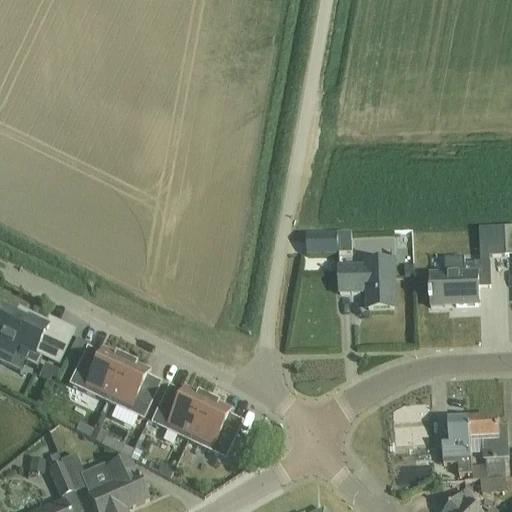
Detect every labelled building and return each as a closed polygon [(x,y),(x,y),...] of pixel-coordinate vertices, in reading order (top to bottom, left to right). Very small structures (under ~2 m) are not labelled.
[(506,257),(505,230),(479,231),(480,258),(506,257)] [(353,256),(352,236),(308,238),(308,258),(353,256)] [(479,290),(491,289),(490,264),(476,265),(476,275),(465,275),(464,261),(444,262),(445,276),(431,277),(432,309),(480,307),(479,290)] [(370,311),(395,310),(394,265),(368,266),(368,268),(340,269),(341,297),(369,296),(370,311)] [(404,267),(404,279),(414,279),(413,266),(404,267)] [(0,363),(19,373),(18,375),(19,376),(20,373),(24,366),(35,371),(36,371),(42,359),(57,366),(70,338),(29,319),(29,320),(28,324),(0,311),(0,363)] [(76,340),(71,350),(81,355),(86,345),(76,340)] [(71,385),(70,388),(106,405),(116,385),(126,365),(103,354),(101,358),(87,352),(71,385)] [(116,385),(106,405),(143,422),(160,386),(157,385),(147,380),(149,376),(126,365),(116,385)] [(59,374),(44,367),(38,380),(48,384),(51,378),(56,381),(59,374)] [(169,390),(151,426),(188,444),(207,404),(184,393),(182,397),(169,390)] [(85,424),(91,401),(79,398),(73,421),(85,424)] [(207,404),(188,444),(224,461),(242,425),(230,420),(228,419),(230,414),(207,404)] [(106,410),(102,421),(124,429),(128,419),(106,410)] [(511,461),(509,428),(499,429),(499,423),(498,423),(470,424),(471,444),(472,444),(485,444),(486,462),(488,462),(489,470),(473,471),(473,478),(473,484),(481,484),(506,483),(506,480),(507,480),(506,461),(511,461)] [(473,471),(471,444),(470,424),(469,424),(449,425),(449,439),(450,449),(446,449),(443,449),(443,458),(444,468),(451,467),(458,467),(459,471),(459,478),(473,478),(473,471)] [(80,425),(76,432),(89,439),(93,431),(80,425)] [(90,441),(100,446),(104,437),(94,432),(90,441)] [(104,437),(100,446),(130,460),(135,451),(104,437)] [(254,444),(250,454),(261,459),(265,449),(254,444)] [(135,451),(130,460),(137,464),(141,454),(135,451)] [(75,494),(63,467),(61,463),(57,454),(50,457),(56,471),(50,473),(62,500),(75,494)] [(75,457),(61,463),(63,467),(75,494),(86,489),(95,511),(128,511),(149,503),(137,476),(135,477),(129,461),(105,471),(103,467),(83,475),(75,457)] [(47,464),(31,460),(28,473),(43,477),(47,464)] [(506,483),(481,484),(482,497),(507,496),(506,483)] [(477,511),(472,506),(475,503),(467,494),(448,511),(449,511),(477,511)] [(66,511),(63,503),(43,511),(66,511)]
